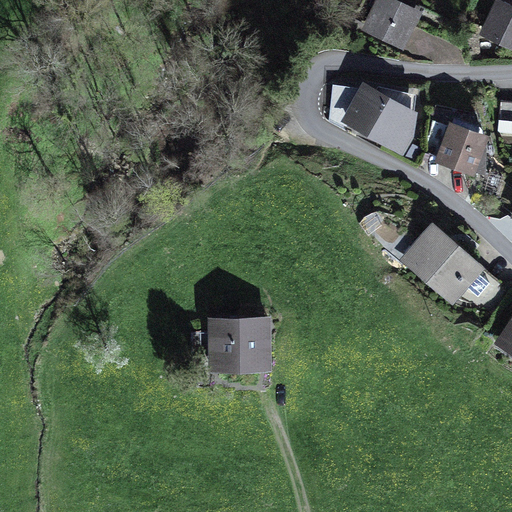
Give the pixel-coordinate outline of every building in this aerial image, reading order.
[(425,8),(408,0),(375,0),(361,31),(404,51),(425,8)] [(511,3),(505,0),(494,0),(479,33),(511,49),(511,3)] [(418,110),(363,80),(340,120),(404,156),(415,136),(418,110)] [(490,133),(450,119),(435,162),(475,176),(490,133)] [(486,265),(433,220),(400,259),(452,304),(486,265)] [(272,315),(209,315),(210,371),(272,370),(272,315)] [(511,315),(494,343),(511,354),(511,315)]
